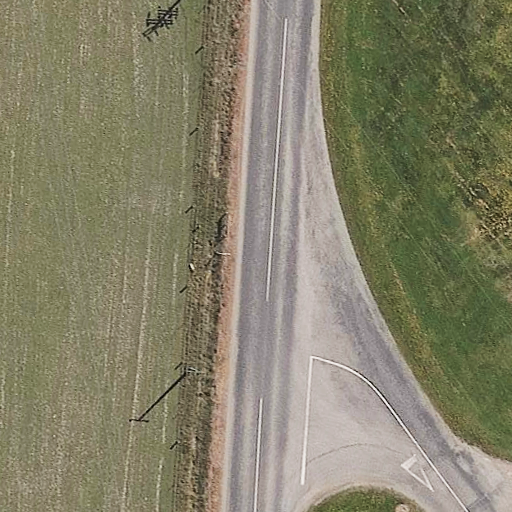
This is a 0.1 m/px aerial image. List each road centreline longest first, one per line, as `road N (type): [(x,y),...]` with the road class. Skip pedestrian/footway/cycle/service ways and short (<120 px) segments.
road 1 (tertiary): [(290,0),(264,349)]
road 2 (unclassified): [(264,349),(347,368),(381,392),(469,511)]
road 3 (tertiary): [(264,349),(256,511)]
